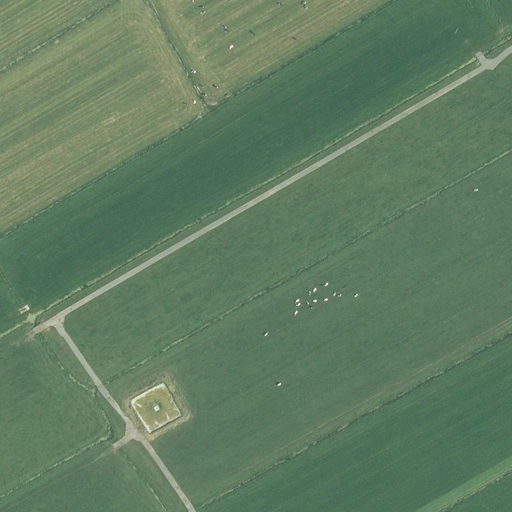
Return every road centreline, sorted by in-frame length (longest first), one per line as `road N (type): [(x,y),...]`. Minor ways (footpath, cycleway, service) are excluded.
road 1 (track): [(54,319),(488,65),(476,52)]
road 2 (track): [(193,511),(54,319),(38,329)]
road 3 (track): [(138,0),(0,80)]
